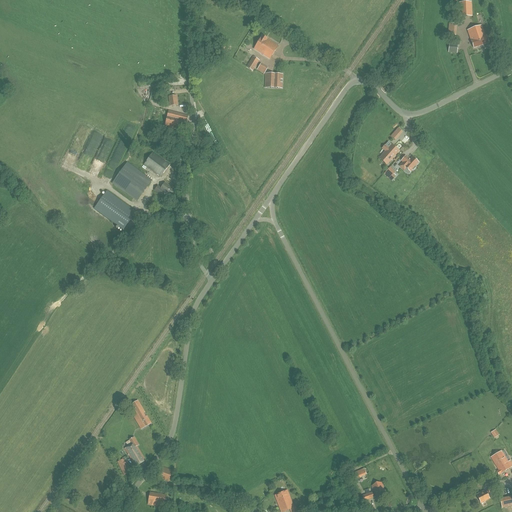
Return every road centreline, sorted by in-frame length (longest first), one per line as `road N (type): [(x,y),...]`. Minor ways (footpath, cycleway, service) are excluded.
road 1 (unclassified): [(425,511),(275,223)]
road 2 (unclassified): [(212,280),(198,262),(189,214),(193,115),(183,0)]
road 3 (tertiary): [(120,511),(172,433),(190,323),(212,280)]
road 4 (tertiary): [(511,67),(410,115),(358,79)]
road 5 (tertiary): [(272,195),(358,79)]
road 6 (track): [(272,511),(213,488),(143,476)]
road 7 (track): [(318,60),(213,0)]
